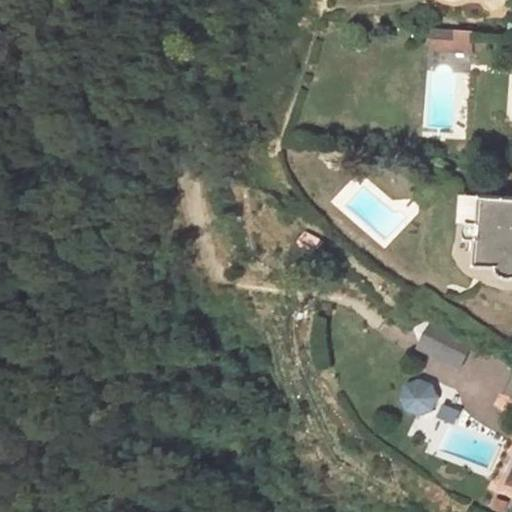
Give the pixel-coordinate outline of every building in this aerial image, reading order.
[(434,54),(476,54),(476,31),(435,31),(434,54)] [(427,66),(425,128),(464,130),(466,67),(427,66)] [(324,164),(351,166),(351,153),(325,151),(324,164)] [(511,202),(488,200),(482,273),(503,273),(506,280),(511,283),(511,202)] [(462,369),(469,353),(426,334),(419,349),(462,369)] [(380,382),(390,379),(397,368),(393,355),(384,350),(371,354),(365,364),(368,376),(380,382)] [(444,391),(416,377),(401,405),(429,420),(444,391)] [(490,404),(499,407),(503,398),(494,394),(490,404)] [(511,414),(507,412),(485,458),(511,470),(511,414)] [(481,467),(511,481),(511,470),(485,458),(481,467)]
